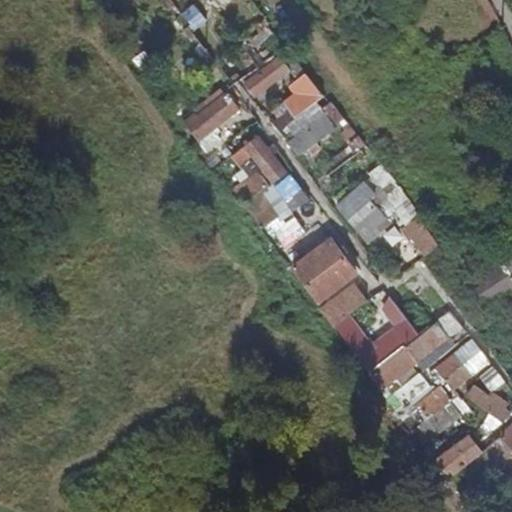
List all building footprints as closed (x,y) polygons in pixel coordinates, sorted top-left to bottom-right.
[(188,26),(152,54),(176,87),(213,59),(188,26)] [(301,64),(293,53),(283,60),(291,71),(301,64)] [(291,71),(283,60),(247,87),(254,97),(291,71)] [(310,75),(308,73),(290,86),(295,94),(278,107),(284,114),(291,123),(318,103),(326,97),(323,93),(310,75)] [(184,122),(197,139),(202,135),(207,143),(216,136),(210,129),(238,108),(227,95),(196,118),(194,115),(184,122)] [(291,123),(284,114),(273,122),(283,135),(291,130),(297,138),(328,115),(318,103),(291,123)] [(289,143),(300,157),(345,124),(335,110),(328,115),(297,138),(289,143)] [(244,146),(270,181),(286,169),(260,135),(244,146)] [(360,151),(327,176),(337,189),(370,164),(360,151)] [(259,226),(261,229),(277,216),(258,190),(267,183),(257,170),(232,189),(259,226)] [(272,182),(294,210),(309,199),(288,170),(272,182)] [(371,178),(337,206),(363,239),(392,217),(376,197),(383,192),(371,178)] [(294,267),(320,302),(357,274),(330,239),(294,267)] [(448,256),(440,246),(421,260),(429,270),(448,256)] [(511,260),(489,277),(497,289),(488,296),(496,308),(511,296),(511,260)] [(360,364),(394,410),(428,384),(419,372),(400,385),(394,377),(448,337),(444,332),(436,321),(434,322),(429,317),(415,296),(429,286),(420,273),(390,295),(402,311),(408,320),(356,359),(360,364)] [(473,325),(490,313),(472,289),(467,282),(451,294),(473,325)] [(356,283),(320,309),(332,325),(368,299),(356,283)] [(402,311),(390,295),(387,303),(396,315),(402,311)] [(436,321),(444,332),(458,321),(446,304),(429,317),(434,322),(436,321)] [(475,328),(511,378),(511,336),(506,341),(501,334),(511,325),(511,322),(501,308),(475,328)] [(473,341),(435,369),(444,381),(451,390),(488,360),(473,341)] [(477,376),(490,392),(505,382),(492,364),(477,376)] [(431,373),(440,384),(444,381),(435,369),(431,373)] [(407,428),(426,453),(434,448),(426,438),(458,414),(447,398),(449,397),(440,384),(412,405),(421,418),(418,420),(407,428)] [(474,386),(466,396),(501,422),(509,411),(500,405),(503,401),(494,394),(491,398),(474,386)] [(400,419),(407,428),(418,420),(411,411),(400,419)] [(511,423),(501,433),(511,447),(511,423)] [(464,436),(431,461),(442,476),(451,470),(464,488),(459,491),(468,504),(475,499),(473,495),(496,477),(464,436)]
